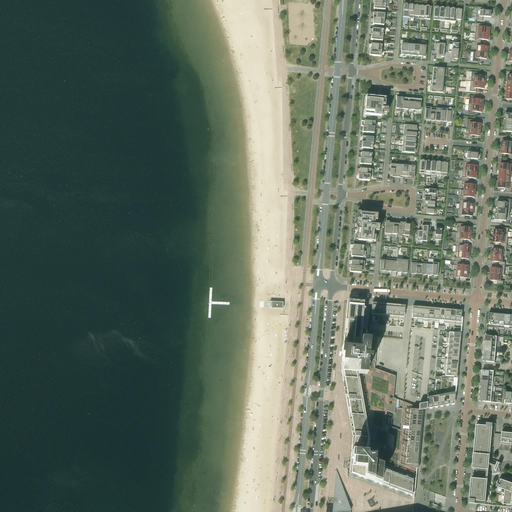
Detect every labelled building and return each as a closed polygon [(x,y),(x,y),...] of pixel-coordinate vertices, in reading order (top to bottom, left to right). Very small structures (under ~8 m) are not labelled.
[(492,15),(492,9),(488,9),(488,8),(477,7),(476,20),(482,20),(483,17),(490,18),(490,14),(492,15)] [(482,27),(482,24),(475,24),(475,33),(489,34),(489,28),(482,27)] [(488,41),(489,34),(475,33),(474,43),(480,43),(480,40),(488,41)] [(457,60),(459,43),(449,42),(448,53),(452,54),(451,60),(454,60),(454,59),(457,60)] [(444,57),(445,44),(435,43),(434,51),(438,51),(438,53),(437,53),(437,56),(437,58),(440,58),(440,57),(444,57)] [(487,47),(480,46),(480,43),(474,43),(473,46),(476,46),(476,52),(487,53),(487,47)] [(486,60),(487,53),(476,52),(473,52),(472,62),(478,62),(479,59),(486,60)] [(468,72),(468,81),(470,81),(470,82),(486,83),(486,80),(484,80),(485,77),(477,76),(478,73),(468,72)] [(470,82),(469,91),(476,92),(476,89),(484,89),(484,86),(485,86),(486,83),(470,82)] [(475,100),(475,97),(469,96),(468,105),(482,107),(483,107),(484,104),(482,104),(483,100),(475,100)] [(369,97),(369,99),(366,99),(364,115),(381,117),(382,111),(383,111),(388,112),(388,109),(383,108),(383,106),(385,106),(386,98),(369,97)] [(481,113),(482,107),(468,105),(467,115),(474,115),(474,112),(481,113)] [(473,120),(467,120),(466,129),(480,130),(480,124),(473,123),(473,120)] [(511,126),(504,126),(503,132),(510,132),(510,136),(511,135),(511,126)] [(479,136),(480,130),(466,129),(465,138),(472,139),(472,136),(479,136)] [(511,148),(511,136),(510,137),(510,142),(502,141),(502,145),(500,145),(500,148),(502,148),(511,148)] [(511,158),(511,148),(502,148),(501,154),(508,155),(508,158),(511,158)] [(468,153),(467,152),(466,159),(463,158),(463,162),(469,163),(470,159),(477,160),(478,153),(474,153),(475,150),(468,149),(468,153)] [(500,164),(500,170),(511,171),(511,165),(511,161),(508,161),(508,164),(500,164)] [(469,166),(469,163),(463,162),(462,171),(476,173),(477,166),(469,166)] [(475,179),(476,173),(462,171),(461,181),(468,181),(468,178),(475,179)] [(467,185),(468,181),(461,181),(461,185),(464,185),(463,190),(474,191),(475,185),(467,185)] [(499,182),(498,188),(505,189),(505,191),(505,192),(511,193),(511,188),(511,182),(510,183),(509,183),(499,182)] [(463,190),(460,190),(459,200),(466,200),(466,197),(474,198),(474,191),(463,190)] [(466,204),(466,200),(459,200),(459,209),(473,210),(473,204),(466,204)] [(472,217),(473,210),(459,209),(458,219),(464,219),(465,216),(472,217)] [(352,240),(377,243),(380,215),(355,213),(354,224),(359,225),(359,229),(354,229),(352,240)] [(509,221),(510,215),(496,214),(494,214),(494,217),(495,217),(495,220),(502,221),(502,224),(509,225),(509,221)] [(422,224),(422,226),(421,229),(422,229),(422,231),(418,231),(417,236),(417,241),(427,241),(428,226),(425,226),(425,225),(422,224)] [(464,227),(464,224),(457,224),(456,233),(470,234),(471,228),(464,227)] [(436,226),(436,227),(435,227),(435,231),(436,231),(435,232),(432,232),(431,239),(441,240),(442,227),(439,227),(439,226),(436,226)] [(507,238),(508,229),(508,228),(502,228),(502,231),(494,230),(494,236),(507,238)] [(470,240),(470,234),(456,233),(456,242),(462,243),(462,240),(470,240)] [(507,247),(507,238),(494,236),(493,243),(500,243),(500,246),(507,247)] [(469,253),(469,247),(462,246),(462,243),(456,242),(455,252),(458,252),(469,253)] [(506,256),(507,247),(500,246),(500,250),(492,249),(492,252),(491,252),(490,255),(492,255),(503,256),(506,256)] [(468,259),(469,253),(458,252),(457,258),(454,258),(454,261),(460,262),(461,259),(468,259)] [(502,262),(503,256),(492,255),(491,261),(499,262),(498,265),(505,266),(505,262),(502,262)] [(460,265),(460,262),(454,261),(453,271),(467,272),(468,266),(460,265)] [(504,276),(505,266),(498,265),(498,269),(491,268),(490,274),(501,275),(504,276)] [(466,278),(467,272),(453,271),(452,280),(459,281),(459,278),(466,278)] [(501,281),(501,275),(490,274),(490,280),(497,281),(497,284),(503,285),(504,281),(501,281)] [(349,301),(343,370),(356,372),(373,373),(374,369),(375,366),(377,337),(368,334),(364,332),(361,331),(361,329),(362,325),(363,308),(364,302),(352,301),(349,301)] [(412,511),(414,497),(430,503),(442,508),(445,509),(445,508),(446,498),(446,497),(445,497),(431,492),(431,493),(420,488),(420,486),(425,427),(424,426),(425,410),(426,410),(426,409),(427,403),(426,403),(419,404),(416,405),(413,405),(410,404),(408,404),(406,403),(404,402),(403,402),(396,399),(393,398),(395,376),(395,374),(394,373),(377,367),(375,366),(374,369),(373,373),(356,372),(343,370),(336,370),(340,400),(336,469),(332,511),(412,511)] [(511,425),(480,423),(480,425),(476,425),(472,469),(487,470),(493,471),(492,474),(499,473),(500,471),(511,469),(511,425)] [(489,502),(490,489),(491,480),(472,478),(470,500),(484,502),(486,502),(489,502)] [(511,482),(511,484),(501,480),(498,488),(505,490),(504,502),(511,503),(511,505),(511,482)]
